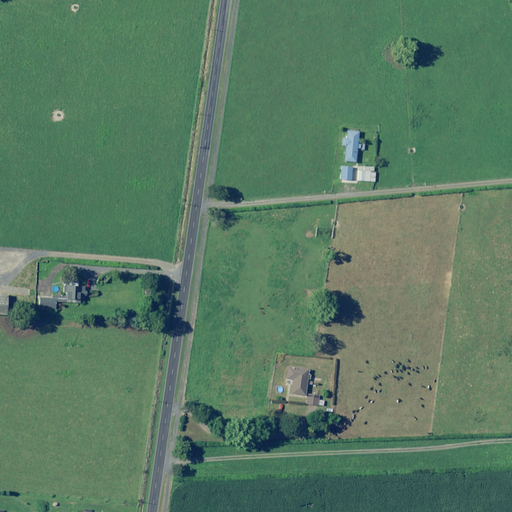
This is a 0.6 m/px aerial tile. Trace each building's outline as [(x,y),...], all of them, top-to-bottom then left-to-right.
[(359,131),(346,130),(346,138),(342,137),(341,146),(345,146),(344,161),(358,162),(358,149),(364,149),(365,144),(358,144),(359,131)] [(353,167),(341,166),(340,179),(352,180),(353,167)] [(357,181),(375,181),(375,173),(373,173),(374,167),(364,167),(364,171),(358,171),(357,181)] [(66,296),(56,295),(53,295),(53,298),(40,297),(40,307),(42,308),(42,310),(45,310),(45,308),(56,308),(56,302),(80,303),(80,300),(84,300),(84,295),(87,295),(87,292),(84,292),(84,287),(67,286),(67,285),(63,284),(63,292),(66,293),(66,296)] [(309,369),(287,368),(286,379),(292,380),(291,394),(306,395),(307,376),(309,376),(309,369)] [(320,399),(320,397),(306,396),(306,404),(324,406),(324,400),(320,399)]
